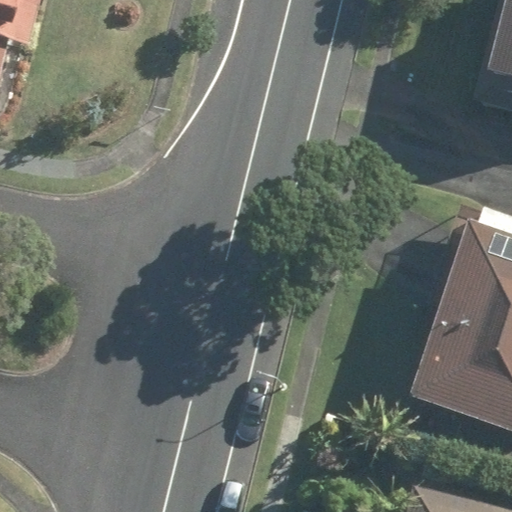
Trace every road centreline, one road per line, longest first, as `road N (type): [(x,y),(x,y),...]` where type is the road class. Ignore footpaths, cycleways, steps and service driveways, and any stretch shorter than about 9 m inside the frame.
road 1 (residential): [(223,275),(290,0)]
road 2 (residential): [(0,221),(223,275)]
road 3 (residential): [(179,452),(0,408)]
road 4 (residential): [(179,452),(223,275)]
